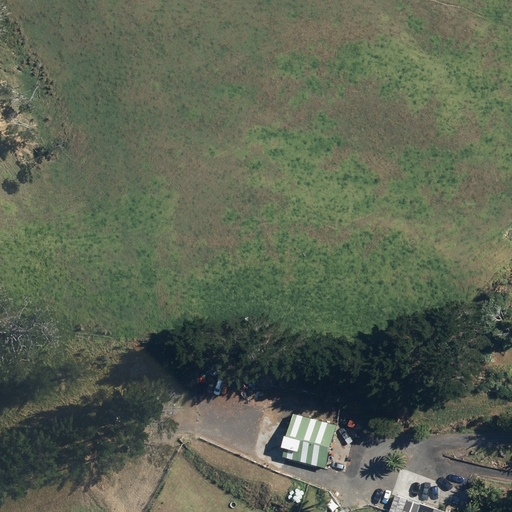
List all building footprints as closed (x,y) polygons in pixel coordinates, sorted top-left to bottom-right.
[(199,373),(212,368),(210,361),(197,365),(199,373)] [(296,412),(297,408),(289,406),(285,421),(293,423),(296,412)] [(286,455),(329,467),(340,423),(297,412),(286,455)] [(216,444),(203,468),(219,478),(233,453),(216,444)] [(392,511),(420,511),(423,502),(398,494),(392,511)]
